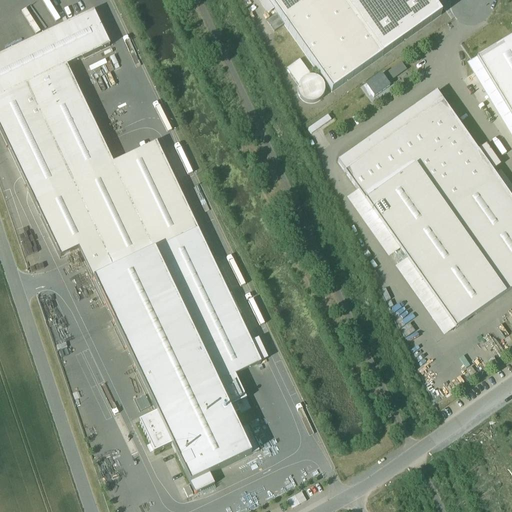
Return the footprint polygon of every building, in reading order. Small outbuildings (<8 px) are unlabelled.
[(266,0),(334,97),(443,20),(428,0),(266,0)] [(0,130),(60,259),(78,251),(156,417),(138,425),(152,454),(168,447),(186,485),(259,451),(248,429),(236,434),(225,410),(242,402),(230,376),(256,364),(154,147),(112,167),(64,66),(107,46),(93,15),(0,58),(0,130)] [(285,70),(308,106),(325,96),(302,59),(285,70)] [(392,81),(406,70),(401,63),(386,74),(392,81)] [(477,152),(436,93),(338,163),(456,330),(511,290),(511,200),(492,172),(500,167),(486,146),(477,152)] [(321,117),(306,123),(311,135),(334,124),(330,115),(322,119),(321,117)]
